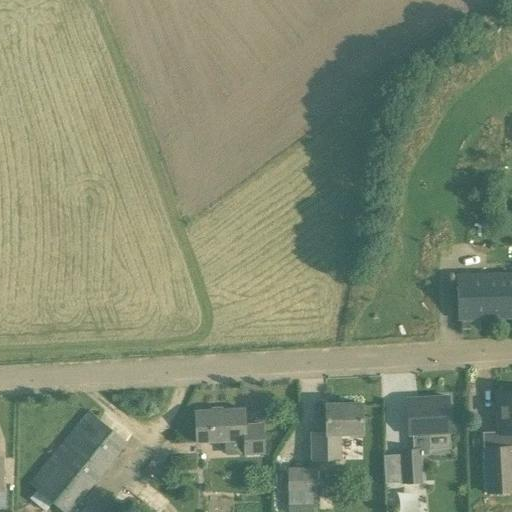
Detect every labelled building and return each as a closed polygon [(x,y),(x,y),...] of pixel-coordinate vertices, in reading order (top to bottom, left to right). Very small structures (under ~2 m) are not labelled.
[(511,272),(500,273),(455,274),(457,320),(460,320),(461,331),(479,331),(479,319),(511,318),(511,272)] [(511,392),(497,393),(499,430),(482,431),(486,494),(511,493),(511,392)] [(409,435),(413,435),(414,449),(388,451),(389,484),(423,482),(421,454),(427,453),(427,434),(449,433),(448,397),(408,399),(409,435)] [(341,460),(340,434),(362,434),(362,403),(325,404),(326,431),(309,432),(311,461),(341,460)] [(263,423),(244,424),(244,408),(195,410),(196,443),(224,441),(224,455),(265,454),(263,423)] [(70,511),(128,442),(88,410),(29,483),(63,511),(70,511)] [(288,457),(272,457),(273,497),(287,496),(287,500),(317,500),(317,467),(288,467),(288,457)] [(0,511),(14,511),(15,494),(0,493),(0,511)] [(130,511),(117,501),(108,511),(130,511)]
